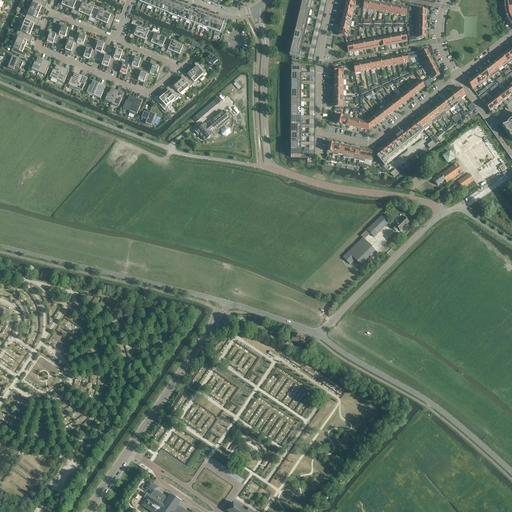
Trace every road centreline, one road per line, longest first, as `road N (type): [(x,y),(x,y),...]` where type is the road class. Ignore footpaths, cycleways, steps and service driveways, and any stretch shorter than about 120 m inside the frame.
road 1 (residential): [(332,0),(319,133),(374,143),(457,77)]
road 2 (tertiary): [(89,511),(227,302)]
road 3 (tertiary): [(511,472),(441,410),(317,333)]
road 4 (residential): [(227,302),(0,245)]
road 5 (unclassified): [(317,333),(441,214)]
road 6 (residential): [(173,66),(149,93),(36,47)]
